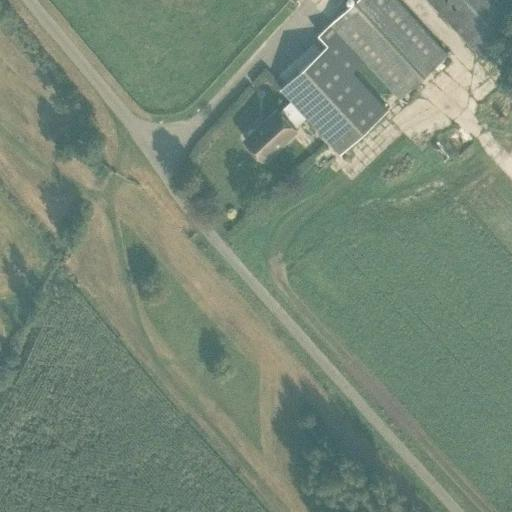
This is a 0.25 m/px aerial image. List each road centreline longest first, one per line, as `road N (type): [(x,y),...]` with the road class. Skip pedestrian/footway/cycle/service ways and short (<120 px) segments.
road 1 (unclassified): [(455,511),(200,225),(159,156),(28,0)]
road 2 (track): [(313,7),(159,156)]
road 3 (track): [(408,0),(461,62),(458,94),(468,115),(511,166)]
